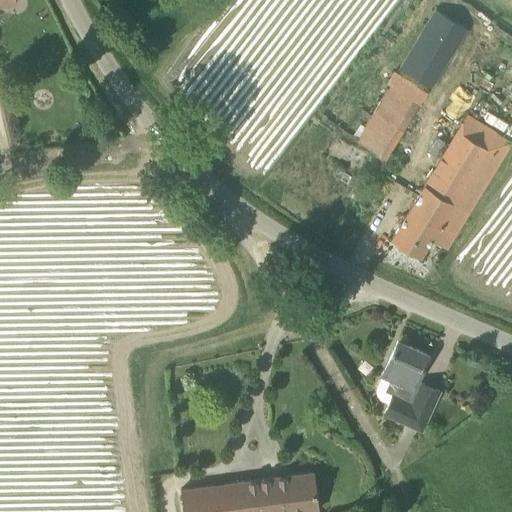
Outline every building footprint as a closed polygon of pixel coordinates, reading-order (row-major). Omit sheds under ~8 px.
[(402,67),(427,83),(434,87),(469,30),(460,25),(436,10),(434,9),(400,66),(402,67)] [(418,104),(390,87),(358,142),(385,160),(418,104)] [(511,141),(467,114),(391,239),(420,257),(431,239),(447,249),(511,142),(511,141)] [(381,399),(389,403),(385,411),(423,428),(440,390),(420,382),(420,383),(416,381),(428,354),(397,340),(382,375),(378,382),(377,385),(376,388),(376,391),(376,392),(377,395),(379,397),(381,399)] [(181,489),(183,508),(182,508),(182,511),(305,511),(318,510),(313,471),(181,489)]
